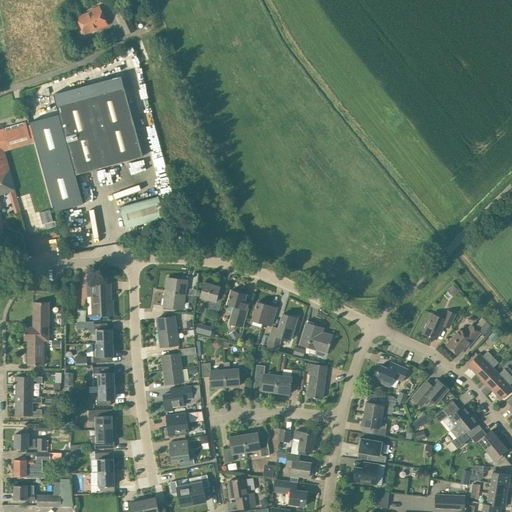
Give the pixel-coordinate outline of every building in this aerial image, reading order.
[(77,17),(84,34),(97,28),(98,30),(108,25),(99,6),(90,10),(90,12),(77,17)] [(116,14),(126,35),(135,31),(125,9),(116,14)] [(52,80),(54,88),(67,86),(65,77),(52,80)] [(124,86),(56,104),(75,175),(143,156),(124,86)] [(32,94),(31,89),(20,92),(22,97),(32,94)] [(146,114),(149,126),(155,124),(151,112),(146,114)] [(33,143),(47,201),(77,193),(56,115),(28,122),(33,143)] [(15,191),(0,139),(0,194),(9,192),(15,213),(21,211),(15,191)] [(159,197),(120,207),(126,228),(165,218),(159,197)] [(41,224),(52,220),(48,209),(38,212),(41,224)] [(167,277),(165,292),(185,295),(187,280),(167,277)] [(223,298),(217,296),(220,287),(204,282),(200,297),(210,300),(207,308),(219,312),(223,298)] [(451,282),(445,288),(452,296),(458,290),(451,282)] [(92,296),(92,314),(87,314),(87,316),(101,315),(109,315),(108,301),(111,300),(110,284),(88,285),(88,296),(92,296)] [(234,306),(229,323),(243,327),(250,302),(245,301),(246,294),(231,290),(227,304),(234,306)] [(185,295),(165,292),(163,306),(183,309),(185,295)] [(33,321),(49,321),(49,302),(33,302),(33,321)] [(257,302),(252,320),(271,326),(277,307),(257,302)] [(425,328),(425,329),(423,333),(436,339),(442,325),(449,328),(456,313),(449,311),(445,318),(433,312),(428,324),(427,324),(425,328)] [(283,313),(278,328),(273,326),(266,348),(277,351),(281,338),(290,340),(297,318),(283,313)] [(158,333),(177,331),(175,316),(156,318),(158,333)] [(49,321),(33,321),(33,327),(24,327),(24,340),(28,340),(44,340),(48,340),(49,321)] [(107,329),(107,323),(93,324),(93,322),(77,323),(77,329),(85,328),(94,335),(96,335),(96,343),(113,342),(112,329),(107,329)] [(487,322),(479,330),(486,336),(494,328),(487,322)] [(210,335),(211,325),(196,323),(195,332),(210,335)] [(326,354),(326,352),(327,353),(332,335),(318,331),(320,327),(306,323),(300,344),(316,349),(316,351),(316,354),(317,356),(322,357),(324,356),(326,354)] [(471,324),(464,332),(460,329),(446,345),(458,355),(463,349),(465,351),(481,333),(471,324)] [(177,331),(158,333),(160,348),(179,345),(177,331)] [(44,340),(28,340),(27,365),(43,365),(44,340)] [(113,356),(113,342),(96,343),(93,343),(93,344),(92,344),(92,357),(93,357),(93,363),(109,362),(108,356),(113,356)] [(304,347),(293,346),(292,354),(303,355),(304,347)] [(488,351),(482,356),(479,353),(467,364),(476,374),(493,357),(488,351)] [(163,370),(182,368),(180,353),(161,355),(163,370)] [(493,357),(476,374),(484,382),(496,371),(493,367),(498,362),(493,357)] [(238,368),(230,369),(229,361),(224,362),(224,369),(226,387),(240,386),(239,375),(247,374),(246,360),(238,361),(238,368)] [(380,365),(374,379),(389,386),(393,377),(402,380),(407,370),(390,362),(387,369),(380,365)] [(224,369),(211,370),(210,363),(202,364),(203,377),(211,377),(211,388),(226,387),(224,369)] [(311,371),(307,396),(323,398),(326,372),(322,372),(323,366),(307,364),(306,371),(311,371)] [(196,365),(184,367),(185,374),(197,373),(196,365)] [(278,375),(264,373),(265,366),(257,365),(255,378),(263,380),(262,391),(276,392),(278,375)] [(109,366),(95,367),(93,367),(93,386),(98,386),(98,387),(115,386),(114,373),(109,373),(109,366)] [(184,382),(182,368),(163,370),(165,385),(184,382)] [(496,371),(484,382),(493,391),(510,374),(504,368),(499,374),(496,371)] [(278,375),(276,392),(290,394),(291,383),(299,384),(301,371),(292,369),(291,377),(278,375)] [(511,382),(511,376),(510,374),(493,391),(501,399),(511,388),(511,387),(509,385),(511,382)] [(16,376),(16,390),(33,390),(33,381),(36,381),(38,383),(42,383),(42,377),(16,376)] [(437,379),(433,385),(426,379),(411,398),(422,407),(429,398),(435,403),(448,389),(437,379)] [(182,400),(193,399),(191,385),(171,388),(171,393),(163,394),(165,411),(171,411),(171,407),(183,405),(182,400)] [(98,387),(98,393),(96,393),(96,406),(111,405),(110,399),(115,399),(115,386),(98,387)] [(33,390),(16,390),(15,402),(32,403),(42,403),(42,396),(38,396),(36,399),(33,398),(33,390)] [(397,402),(405,404),(408,394),(400,392),(397,402)] [(379,396),(377,404),(366,402),(364,413),(381,416),(382,411),(385,411),(385,412),(386,413),(391,414),(393,413),(394,408),(392,406),(395,405),(396,401),(379,396)] [(32,403),(15,402),(15,415),(42,416),(42,409),(38,409),(36,411),(32,411),(32,403)] [(462,406),(458,410),(456,408),(457,407),(452,402),(434,416),(439,422),(448,415),(449,417),(457,426),(470,415),(462,406)] [(95,421),(96,430),(116,429),(115,421),(114,420),(112,420),(112,416),(107,416),(107,409),(88,410),(89,422),(95,421)] [(186,412),(188,421),(202,419),(200,410),(186,412)] [(166,416),(168,428),(165,428),(166,436),(169,435),(189,433),(186,413),(166,416)] [(381,416),(364,413),(362,424),(373,426),(372,434),(384,437),(386,428),(387,424),(380,423),(381,416)] [(457,426),(463,433),(452,442),(457,448),(471,437),(466,431),(476,423),(470,415),(457,426)] [(423,416),(414,423),(418,428),(427,421),(423,416)] [(289,442),(291,430),(280,428),(278,441),(289,442)] [(95,449),(108,448),(108,442),(113,442),(113,437),(114,437),(116,435),(116,429),(96,430),(96,436),(91,436),(91,443),(94,443),(95,449)] [(490,430),(486,434),(482,429),(471,438),(475,443),(478,441),(486,450),(499,440),(490,430)] [(295,431),(294,438),(300,439),(299,450),(311,452),(313,441),(314,441),(315,434),(295,431)] [(415,433),(417,441),(426,438),(424,431),(415,433)] [(267,442),(259,443),(257,432),(243,435),(246,452),(260,450),(261,457),(270,455),(267,442)] [(36,439),(28,439),(28,434),(15,434),(14,448),(28,448),(36,448),(36,439)] [(229,437),(231,448),(223,449),(225,463),(234,461),(233,454),(240,453),(241,458),(247,458),(246,452),(243,435),(229,437)] [(382,441),(360,437),(358,452),(368,454),(368,460),(385,463),(386,457),(380,456),(382,441)] [(37,438),(37,450),(47,450),(47,447),(48,447),(48,440),(46,440),(46,438),(37,438)] [(172,463),(179,462),(179,467),(194,464),(193,458),(189,459),(187,440),(169,443),(172,463)] [(499,440),(486,450),(495,461),(491,463),(495,467),(507,460),(503,455),(507,451),(499,440)] [(446,444),(450,451),(455,449),(451,441),(446,444)] [(26,458),(26,460),(14,460),(14,476),(26,476),(25,478),(42,478),(44,478),(45,472),(42,472),(43,460),(50,460),(50,452),(36,452),(36,459),(34,459),(26,458)] [(97,460),(98,472),(114,472),(114,458),(109,459),(109,452),(95,453),(95,460),(97,460)] [(292,466),(290,476),(298,477),(299,475),(309,477),(311,463),(299,461),(300,455),(288,453),(286,465),(292,466)] [(367,463),(366,468),(354,466),(352,481),(371,484),(372,480),(376,480),(377,474),(383,475),(385,465),(367,463)] [(483,472),(484,466),(473,465),(472,469),(471,475),(476,476),(477,472),(483,472)] [(60,479),(60,495),(37,494),(37,506),(61,507),(61,506),(73,506),(72,496),(70,479),(69,478),(69,471),(59,471),(59,479),(60,479)] [(98,472),(90,473),(91,492),(115,491),(114,484),(115,484),(114,472),(98,472)] [(492,472),(491,483),(508,485),(510,474),(492,472)] [(190,484),(189,484),(193,504),(206,501),(203,488),(209,486),(207,475),(201,476),(202,482),(190,484)] [(468,485),(470,478),(463,477),(462,484),(468,485)] [(254,492),(248,493),(246,478),(228,481),(231,498),(235,497),(237,510),(257,507),(254,492)] [(307,492),(297,490),(298,482),(276,479),(274,492),(290,494),(288,504),(305,506),(307,492)] [(176,481),(170,482),(172,494),(178,493),(181,506),(193,504),(189,484),(177,487),(176,481)] [(491,483),(489,493),(506,496),(508,485),(491,483)] [(34,486),(27,485),(14,485),(14,499),(26,499),(26,501),(35,501),(35,492),(34,492),(34,486)] [(387,508),(389,492),(375,490),(373,506),(387,508)] [(489,493),(487,504),(501,506),(505,507),(506,496),(489,493)] [(434,508),(465,509),(466,496),(435,494),(434,508)] [(147,499),(142,500),(144,511),(170,511),(169,505),(165,506),(164,503),(157,505),(155,497),(147,499)] [(131,510),(124,511),(144,511),(142,500),(138,501),(130,503),(131,510)] [(499,511),(501,506),(487,504),(483,503),(481,511),(499,511)]
